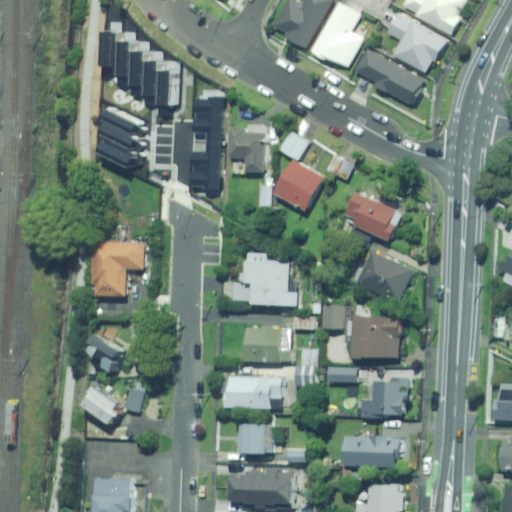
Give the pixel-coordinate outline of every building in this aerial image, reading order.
[(335,0),(310,0),(306,7),(294,0),(277,30),(308,48),(335,0)] [(471,1),(469,0),(409,0),(406,7),(455,36),(465,19),(461,17),(471,1)] [(364,15),(342,2),(314,52),(334,63),(337,59),(350,67),(366,39),(354,32),(364,15)] [(451,41),(401,14),(390,33),(406,42),(399,56),(430,73),(437,60),(440,61),(451,41)] [(430,83),(373,51),(362,71),(382,82),(380,85),(417,106),(430,83)] [(235,128),(233,172),(233,174),(250,175),(250,172),(251,172),(269,173),(271,114),(249,113),(249,129),(235,128)] [(314,143),(295,132),(285,150),(303,161),(314,143)] [(348,181),(357,165),(340,156),(332,172),(348,181)] [(330,177),(300,161),(281,195),(312,211),(330,177)] [(276,187),(266,186),(264,206),(274,207),(276,187)] [(399,210),(363,193),(353,217),(363,222),(361,226),(394,241),(407,214),(399,210)] [(101,286),(101,296),(129,297),(130,269),(147,270),(148,245),(99,243),(97,286),(101,286)] [(418,270),(377,250),(361,282),(402,303),(418,270)] [(246,273),(246,283),(258,283),(257,304),(303,306),(304,293),(293,293),(294,262),(272,261),(273,254),(253,253),(252,273),(246,273)] [(351,302),(329,302),(329,329),(351,329),(351,339),(357,339),(357,358),(405,358),(405,317),(372,317),(372,307),(351,307),(351,302)] [(317,330),(318,315),(299,314),(298,329),(317,330)] [(507,316),(497,316),(496,337),(506,338),(507,316)] [(295,363),(296,329),(253,328),(252,361),(295,363)] [(132,348),(103,333),(93,353),(111,362),(107,369),(118,374),(132,348)] [(324,351),(307,349),(303,386),(320,388),(324,351)] [(362,369),(333,368),(333,382),(362,383),(362,369)] [(288,399),(289,379),(237,377),(236,394),(232,393),(231,408),(277,409),(277,398),(288,399)] [(409,415),(411,381),(380,380),(379,402),(367,402),(366,418),(389,419),(389,414),(409,415)] [(511,384),(508,384),(507,403),(501,403),(501,420),(511,420),(511,384)] [(126,404),(103,387),(90,405),(118,425),(126,413),(122,410),(126,404)] [(143,400),(131,396),(127,409),(139,413),(143,400)] [(247,424),(246,437),(242,437),(242,444),(246,444),(246,452),(276,453),(277,425),(247,424)] [(404,440),(353,437),(352,465),(402,468),(404,440)] [(314,463),(314,452),(291,452),(291,463),(314,463)] [(311,469),(296,469),(296,495),(311,495),(311,469)] [(240,508),(276,509),(286,510),(286,494),(277,494),(277,477),(241,476),(240,508)] [(134,511),(136,478),(101,477),(99,511),(134,511)] [(406,511),(408,486),(375,485),(374,505),(364,505),(363,511),(406,511)]
